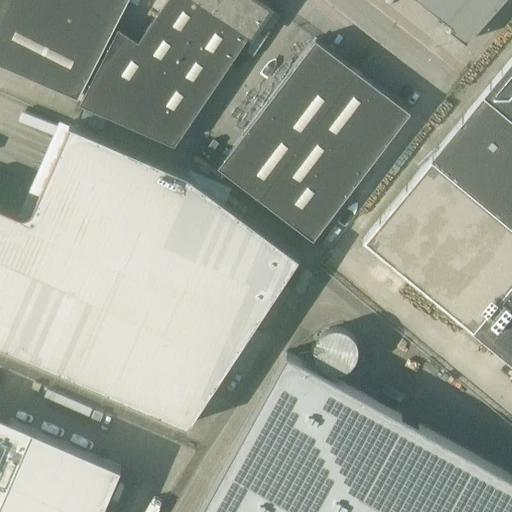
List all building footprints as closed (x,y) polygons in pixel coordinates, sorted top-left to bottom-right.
[(0,0),(0,63),(77,97),(85,81),(126,0),(0,0)] [(164,0),(138,40),(118,27),(79,102),(174,144),(221,75),(248,35),(251,37),(271,7),(260,0),(164,0)] [(466,41),(498,0),(420,0),(452,25),(450,28),(466,41)] [(314,237),(410,111),(315,38),(218,165),(314,237)] [(511,56),(362,238),(511,361),(511,56)] [(298,256),(186,173),(69,122),(68,124),(69,124),(29,218),(0,205),(0,343),(187,425),(298,256)] [(511,511),(511,475),(286,351),(197,511),(511,511)] [(0,511),(100,511),(120,466),(0,414),(0,511)]
